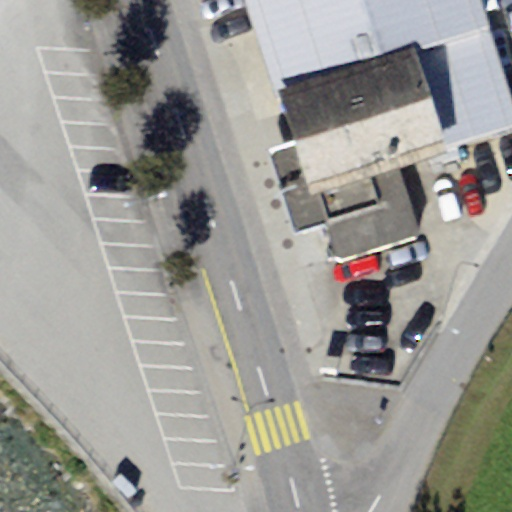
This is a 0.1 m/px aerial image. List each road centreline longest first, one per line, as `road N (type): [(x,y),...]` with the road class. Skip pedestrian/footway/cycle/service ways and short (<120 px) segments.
road 1 (primary): [(297,511),(138,0)]
road 2 (residential): [(372,511),(511,260)]
